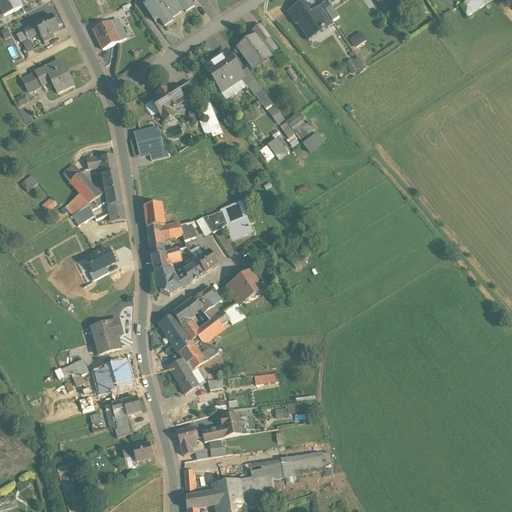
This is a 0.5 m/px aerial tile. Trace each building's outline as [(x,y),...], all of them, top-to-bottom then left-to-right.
[(0,0),(0,9),(4,18),(22,9),(17,0),(0,0)] [(161,5),(158,0),(155,0),(144,8),(155,23),(159,20),(164,28),(173,22),(172,20),(171,20),(167,13),(165,11),(166,11),(161,5)] [(167,0),(168,0),(161,5),(166,11),(165,11),(167,13),(171,20),(172,20),(184,11),(186,13),(194,8),(189,0),(167,0)] [(472,0),(462,6),(468,15),(484,6),(480,0),(472,0)] [(327,2),(321,6),(323,8),(325,11),(331,7),(329,5),(327,2)] [(318,12),(310,17),(302,4),(288,14),(296,26),(298,25),(306,38),(313,33),(314,35),(321,30),(322,31),(324,30),(324,29),(327,27),(328,29),(329,29),(325,23),(318,12)] [(339,18),(331,7),(325,11),(331,19),(331,20),(333,22),(339,18)] [(325,11),(323,8),(318,12),(325,23),(331,19),(325,11)] [(52,17),(35,25),(36,27),(40,35),(44,44),(54,39),(52,35),(59,32),(52,17)] [(110,23),(119,44),(127,40),(118,19),(110,23)] [(119,44),(110,23),(93,31),(103,51),(119,44)] [(36,27),(24,33),(28,40),(40,35),(36,27)] [(269,39),(260,27),(253,32),(262,44),(269,39)] [(24,33),(17,36),(20,44),(22,43),(28,40),(24,33)] [(266,54),(255,39),(240,50),(253,68),(262,62),(259,59),(266,54)] [(28,40),(22,43),(27,54),(33,51),(28,40)] [(241,74),(226,53),(218,58),(220,61),(214,64),(214,63),(206,69),(219,89),(226,85),(228,88),(235,83),(234,81),(239,78),(242,76),(241,74)] [(357,57),(346,64),(353,75),(364,68),(357,57)] [(74,87),(61,62),(46,70),(45,69),(44,70),(45,71),(36,75),(42,88),(51,83),(58,96),(74,87)] [(246,70),(241,74),(242,76),(239,78),(245,88),(255,81),(246,70)] [(42,88),(36,75),(29,79),(36,91),(42,88)] [(36,91),(29,79),(23,82),(29,95),(36,91)] [(190,83),(177,91),(184,102),(195,95),(190,83)] [(174,86),(166,91),(157,96),(158,96),(151,101),(165,122),(166,121),(167,122),(169,122),(170,122),(171,121),(172,120),(172,119),(172,117),(174,116),(171,113),(172,110),(184,102),(177,91),(174,86)] [(24,99),(17,102),(20,109),(27,106),(24,99)] [(232,110),(237,106),(233,100),(227,103),(232,110)] [(297,116),(287,124),(294,134),(297,132),(305,127),(297,116)] [(215,117),(202,123),(207,135),(221,130),(215,117)] [(305,127),(297,132),(302,138),(314,129),(309,123),(305,127)] [(157,130),(135,136),(141,159),(150,157),(163,153),(162,149),(157,130)] [(319,133),(303,145),(310,154),(326,142),(319,133)] [(267,164),(276,158),(278,161),(288,153),(278,139),(259,152),(267,164)] [(169,159),(166,148),(162,149),(163,153),(150,157),(152,164),(169,159)] [(117,175),(115,167),(114,158),(100,160),(101,170),(103,169),(104,177),(117,175)] [(88,172),(101,170),(100,160),(87,163),(88,172)] [(74,168),(64,177),(70,185),(81,176),(74,168)] [(117,175),(104,177),(106,187),(107,193),(120,191),(117,175)] [(96,194),(81,176),(70,185),(80,197),(89,207),(101,199),(96,194)] [(32,178),(21,187),(27,195),(38,185),(32,178)] [(106,187),(96,194),(101,199),(107,195),(107,193),(106,187)] [(120,191),(107,193),(107,195),(109,203),(111,216),(124,214),(120,191)] [(101,199),(89,207),(92,213),(109,203),(107,195),(101,199)] [(80,197),(66,209),(73,218),(89,208),(89,207),(80,197)] [(51,201),(42,209),(47,215),(56,207),(51,201)] [(161,206),(144,209),(147,230),(160,228),(164,227),(164,221),(161,206)] [(237,206),(208,218),(207,218),(203,219),(213,234),(227,226),(233,240),(248,234),(237,206)] [(92,213),(89,207),(89,208),(73,218),(80,228),(95,219),(92,213)] [(111,216),(109,217),(110,221),(111,224),(125,222),(124,214),(111,216)] [(109,217),(96,223),(98,227),(110,221),(109,217)] [(192,224),(180,228),(182,234),(185,243),(197,238),(192,224)] [(179,225),(168,227),(169,236),(171,236),(182,234),(180,228),(179,225)] [(164,227),(160,228),(162,237),(162,241),(170,240),(169,236),(168,227),(164,227)] [(160,228),(147,230),(148,240),(153,239),(162,237),(160,228)] [(162,237),(153,239),(155,249),(163,248),(162,241),(162,237)] [(155,249),(150,251),(149,250),(151,258),(155,276),(169,272),(167,267),(166,264),(168,264),(166,254),(164,255),(163,248),(155,249)] [(198,248),(190,253),(195,261),(196,261),(203,256),(198,248)] [(179,251),(166,254),(168,264),(166,264),(167,267),(182,263),(179,251)] [(303,259),(300,251),(289,256),(293,264),(297,262),(298,262),(299,262),(299,261),(303,259)] [(94,258),(87,262),(93,275),(94,275),(106,269),(115,265),(108,252),(104,254),(103,252),(93,257),(94,258)] [(218,266),(209,253),(203,256),(196,261),(198,263),(200,267),(200,268),(205,275),(218,266)] [(198,263),(186,271),(186,275),(185,275),(191,284),(205,275),(200,268),(200,267),(198,263)] [(90,277),(94,284),(109,276),(106,269),(94,275),(93,275),(90,277)] [(169,272),(155,276),(160,294),(169,298),(191,284),(185,275),(176,281),(174,278),(173,278),(171,279),(171,276),(169,272)] [(250,273),(233,284),(243,299),(244,302),(262,290),(250,273)] [(243,299),(233,284),(226,289),(235,304),(243,299)] [(211,289),(193,302),(200,311),(204,315),(215,307),(217,310),(221,307),(219,304),(222,302),(211,289)] [(193,302),(173,316),(174,317),(182,330),(190,324),(188,320),(200,311),(193,302)] [(236,305),(220,315),(220,316),(216,319),(222,327),(229,323),(231,327),(241,321),(244,320),(236,305)] [(182,330),(174,317),(159,327),(183,361),(186,366),(188,364),(193,372),(197,369),(218,355),(219,350),(206,345),(201,343),(198,338),(191,343),(182,330)] [(216,319),(210,323),(203,328),(212,340),(224,330),(222,327),(216,319)] [(119,322),(92,330),(99,357),(121,351),(117,339),(123,338),(119,322)] [(190,324),(182,330),(191,343),(198,338),(197,333),(190,324)] [(212,340),(203,328),(197,333),(198,338),(201,343),(206,345),(212,340)] [(89,374),(83,361),(73,366),(78,379),(89,374)] [(183,361),(169,370),(185,397),(199,388),(186,366),(183,361)] [(93,375),(100,400),(137,390),(129,364),(111,369),(111,371),(93,375)] [(206,384),(197,369),(193,372),(188,364),(186,366),(199,388),(206,384)] [(277,375),(256,377),(257,387),(278,384),(277,375)] [(220,382),(207,383),(210,392),(222,390),(220,382)] [(137,399),(120,404),(122,412),(125,411),(127,418),(141,415),(137,399)] [(80,403),(83,413),(93,411),(90,400),(80,403)] [(120,404),(111,406),(114,414),(122,412),(120,404)] [(287,405),(288,414),(298,413),(297,404),(287,405)] [(111,406),(105,408),(111,430),(117,428),(116,425),(113,415),(114,414),(111,406)] [(233,411),(220,412),(221,420),(234,417),(233,411)] [(276,420),(288,419),(287,411),(275,412),(276,420)] [(94,427),(102,425),(99,415),(91,417),(94,427)] [(223,429),(202,434),(205,444),(242,436),(238,416),(234,417),(221,420),(221,421),(222,427),(223,427),(223,429)] [(129,421),(124,422),(125,422),(116,425),(117,428),(118,431),(115,432),(117,440),(133,435),(129,421)] [(192,429),(176,434),(184,458),(193,455),(191,449),(197,447),(195,441),(192,429)] [(221,443),(209,445),(210,451),(211,459),(226,457),(225,452),(225,449),(222,450),(221,443)] [(149,446),(133,450),(135,458),(136,464),(153,460),(149,446)] [(133,450),(123,453),(124,461),(135,458),(133,450)] [(197,461),(211,459),(210,451),(196,454),(197,461)] [(322,454),(280,461),(281,465),(283,479),(325,471),(324,464),(322,455),(322,454)] [(329,454),(322,455),(324,464),(331,463),(329,454)] [(281,465),(250,470),(252,479),(252,484),(272,481),(283,479),(281,465)] [(213,487),(196,490),(195,487),(196,487),(195,481),(194,481),(194,471),(184,473),(186,500),(214,494),(213,487)] [(252,479),(238,481),(243,507),(276,500),(272,481),(252,484),(252,479)] [(238,481),(213,486),(214,494),(216,506),(217,511),(243,511),(243,507),(238,481)] [(214,494),(186,500),(187,511),(198,509),(216,506),(214,494)] [(10,499),(0,501),(0,511),(13,508),(10,499)]
